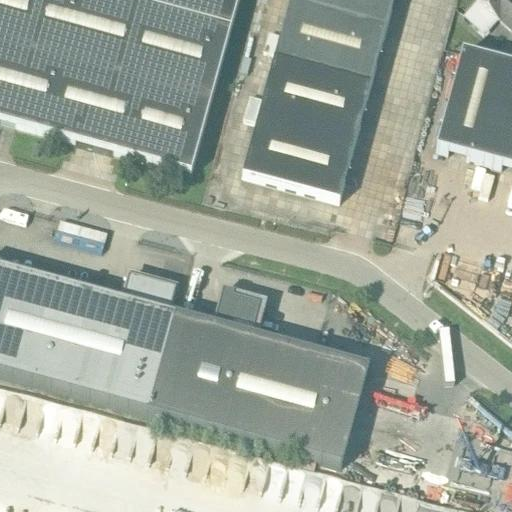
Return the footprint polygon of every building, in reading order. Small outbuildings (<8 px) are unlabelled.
[(0,0),(0,127),(191,179),(196,160),(230,34),(239,0),(0,0)] [(339,208),(370,91),(394,0),(290,0),(240,181),(339,208)] [(511,0),(480,0),(476,5),(498,24),(499,23),(511,34),(511,0)] [(511,71),(462,58),(435,156),(511,176),(511,71)] [(0,379),(341,473),(368,374),(368,372),(367,374),(251,342),(259,310),(232,303),(233,298),(223,296),(213,332),(169,320),(176,295),(128,282),(121,307),(74,294),(55,289),(0,273),(0,379)] [(455,511),(456,511),(383,493),(378,511),(455,511)]
